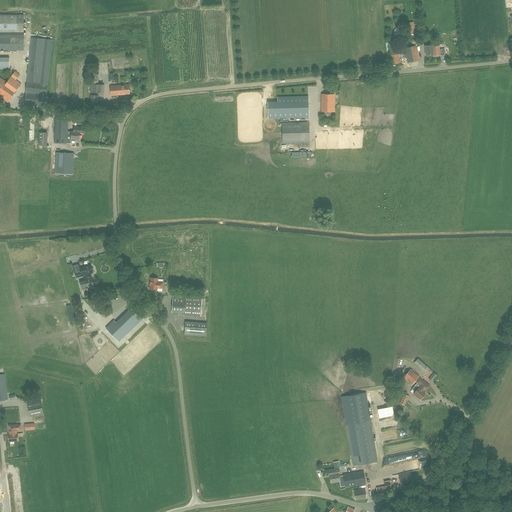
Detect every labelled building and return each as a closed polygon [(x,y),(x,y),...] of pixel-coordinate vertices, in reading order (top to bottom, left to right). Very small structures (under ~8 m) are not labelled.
[(0,15),(0,50),(24,51),(24,16),(0,15)] [(407,33),(409,41),(419,39),(417,33),(416,33),(413,22),(408,23),(410,32),(407,33)] [(45,107),(52,40),(31,38),(25,105),(45,107)] [(392,65),(399,63),(398,54),(397,55),(395,46),(396,46),(396,41),(388,43),(392,65)] [(426,55),(433,55),(434,56),(440,55),(439,46),(436,47),(436,45),(433,45),(425,46),(426,55)] [(408,63),(420,60),(416,46),(405,48),(408,63)] [(0,69),(10,70),(10,63),(2,63),(2,59),(0,59),(0,69)] [(0,96),(8,102),(21,84),(16,80),(20,75),(15,71),(7,83),(1,78),(0,78),(0,96)] [(91,74),(90,92),(104,93),(104,85),(98,85),(99,74),(91,74)] [(123,95),(122,86),(122,85),(110,86),(111,96),(123,95)] [(327,103),(334,103),(334,94),(321,94),(321,104),(327,104),(327,103)] [(90,112),(103,112),(103,114),(113,114),(112,102),(102,103),(97,103),(97,96),(91,95),(90,110),(90,112)] [(278,105),(268,105),(268,119),(309,117),(309,111),(309,104),(308,104),(308,97),(278,98),(278,105)] [(327,104),(321,104),(321,112),(334,112),(334,103),(327,103),(327,104)] [(80,132),(74,132),(71,132),(67,132),(68,121),(56,120),(55,143),(67,144),(67,136),(71,136),(71,139),(75,139),(75,141),(79,141),(79,139),(80,139),(80,133),(80,132)] [(283,144),(309,143),(309,123),(282,123),(283,144)] [(73,175),(74,153),(56,153),(55,174),(73,175)] [(75,274),(76,277),(83,275),(84,280),(80,281),(81,284),(85,283),(90,282),(93,281),(92,278),(92,277),(90,273),(93,273),(92,271),(93,271),(93,268),(92,268),(91,268),(90,265),(83,267),(81,267),(81,268),(80,268),(81,272),(75,274)] [(150,278),(149,289),(157,290),(157,288),(162,289),(163,282),(157,282),(157,279),(155,278),(154,278),(152,278),(151,278),(150,278)] [(201,316),(202,296),(185,295),(185,297),(173,296),(172,313),(184,314),(184,315),(201,316)] [(98,299),(90,306),(94,313),(97,311),(103,318),(107,318),(111,314),(98,299)] [(141,320),(131,309),(116,323),(114,321),(106,328),(119,341),(126,334),(141,320)] [(207,324),(185,322),(185,334),(206,336),(207,324)] [(414,363),(424,372),(428,367),(418,358),(414,363)] [(411,385),(416,380),(419,377),(411,369),(403,378),(411,385)] [(434,372),(428,378),(432,381),(437,375),(434,372)] [(423,382),(422,380),(420,378),(417,381),(420,385),(418,387),(421,389),(422,388),(425,391),(427,389),(430,386),(427,384),(424,381),(423,382)] [(421,389),(418,387),(417,388),(415,386),(412,389),(415,392),(414,393),(419,398),(418,399),(420,400),(424,397),(423,396),(425,393),(423,392),(424,391),(425,391),(422,388),(421,389)] [(365,394),(343,398),(347,425),(354,465),(376,462),(369,421),(365,394)] [(405,405),(409,396),(404,394),(400,403),(405,405)] [(36,430),(46,429),(46,420),(39,420),(39,424),(35,424),(36,430)] [(14,434),(17,434),(16,430),(21,430),(20,425),(16,425),(12,425),(8,425),(8,429),(9,429),(9,432),(14,432),(14,434)] [(17,434),(14,434),(14,432),(9,432),(9,434),(8,434),(8,436),(8,437),(8,439),(9,440),(9,441),(17,441),(17,434)] [(334,469),(325,471),(326,477),(330,476),(331,483),(339,481),(340,483),(344,482),(345,486),(345,487),(365,483),(363,471),(343,475),(343,476),(339,476),(339,474),(340,473),(339,468),(334,469)] [(391,485),(376,488),(377,495),(392,492),(391,485)] [(354,490),(355,500),(367,499),(365,488),(354,490)]
